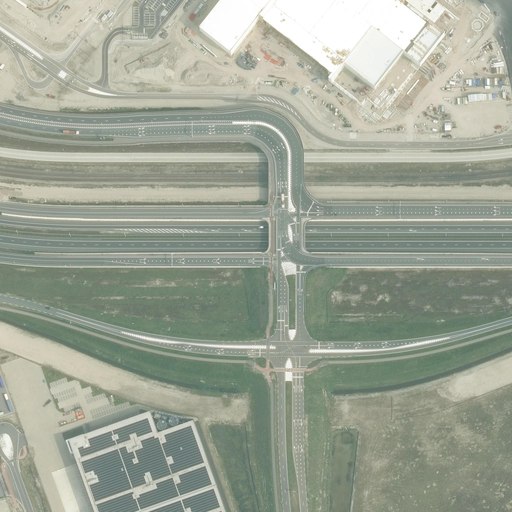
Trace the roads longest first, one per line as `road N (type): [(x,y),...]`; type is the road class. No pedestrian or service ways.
road 1 (trunk): [(511,229),(0,221)]
road 2 (trunk): [(0,239),(511,244)]
road 3 (unclassified): [(298,214),(297,150),(270,119),(105,121),(0,108)]
road 4 (unclassified): [(0,121),(85,132),(262,133),(280,150),(280,214)]
road 5 (secondary): [(280,214),(0,208)]
road 6 (trunk): [(0,256),(279,261)]
road 7 (trunk): [(511,210),(298,214)]
road 8 (trunk): [(299,261),(511,262)]
road 9 (unclassified): [(115,330),(179,347),(280,353)]
road 10 (unclassified): [(281,343),(115,330)]
road 11 (tertiary): [(298,354),(388,351),(458,335)]
road 12 (tertiary): [(458,335),(298,344)]
road 13 (tertiary): [(280,353),(287,511)]
road 14 (tertiary): [(304,511),(298,354)]
